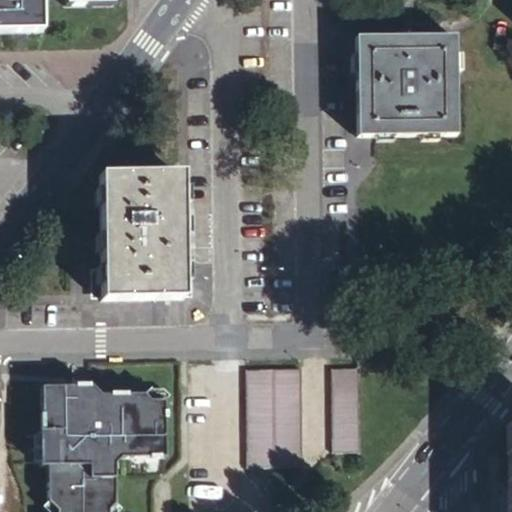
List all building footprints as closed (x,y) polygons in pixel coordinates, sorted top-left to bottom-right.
[(0,0),(0,30),(45,30),(44,0),(0,0)] [(454,39),(355,41),(357,139),(455,138),(454,39)] [(179,179),(98,181),(100,304),(181,303),(179,179)] [(357,375),(329,376),(330,460),(358,459),(357,375)] [(299,376),(243,377),(244,475),(300,474),(299,376)] [(71,395),(71,400),(81,400),(88,393),(82,388),(71,388),(71,395)] [(71,400),(71,395),(38,394),(39,438),(36,438),(37,474),(45,473),(46,509),(48,511),(111,511),(113,510),(113,472),(118,466),(163,465),(161,408),(147,408),(141,402),(98,402),(88,393),(81,400),(71,400)] [(147,396),(141,402),(147,408),(161,408),(167,402),(161,396),(147,396)]
